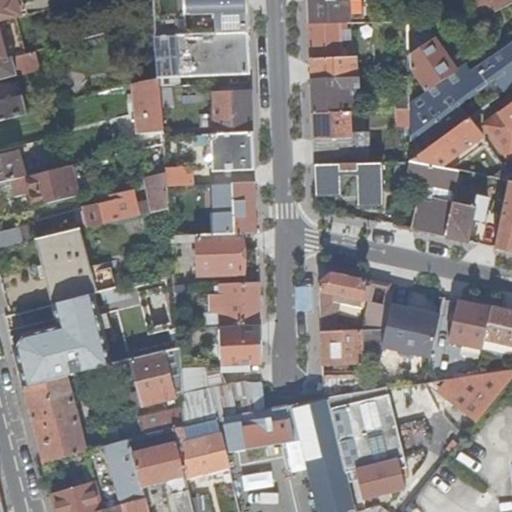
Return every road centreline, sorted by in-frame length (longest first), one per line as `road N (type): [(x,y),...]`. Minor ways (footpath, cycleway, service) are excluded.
road 1 (residential): [(277,0),(287,232)]
road 2 (residential): [(287,232),(511,282)]
road 3 (residential): [(287,232),(292,382)]
